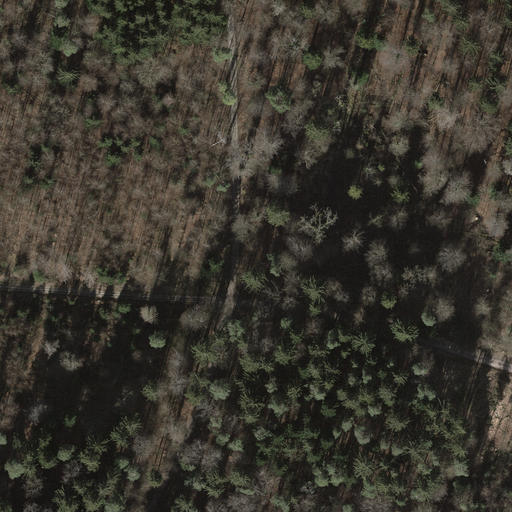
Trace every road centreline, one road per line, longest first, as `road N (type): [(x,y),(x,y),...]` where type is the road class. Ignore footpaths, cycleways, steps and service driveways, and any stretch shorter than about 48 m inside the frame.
road 1 (track): [(219,0),(234,98),(233,301),(198,414),(150,511)]
road 2 (track): [(511,367),(311,310),(233,301)]
road 3 (track): [(0,281),(233,301)]
